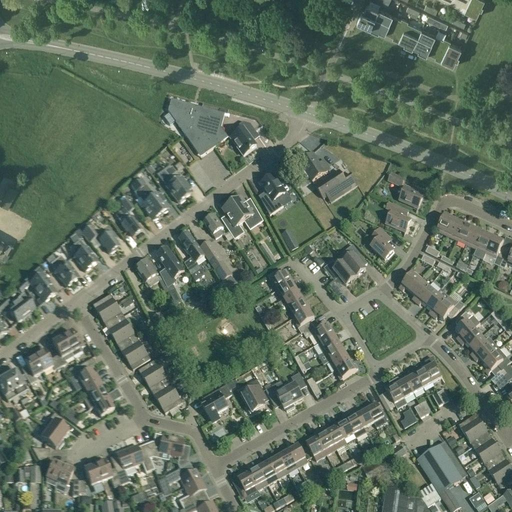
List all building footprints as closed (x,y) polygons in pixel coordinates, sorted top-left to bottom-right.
[(454,0),(452,5),(459,8),(458,10),(465,13),(466,11),(471,0),(454,0)] [(471,0),(466,11),(477,17),(480,10),(482,11),(484,6),(482,6),(485,0),(471,0)] [(359,22),(371,28),(379,11),(367,5),(364,12),(362,12),(358,22),(359,22)] [(394,17),(379,11),(371,28),(370,30),(379,34),(380,32),(385,35),(394,17)] [(400,41),(408,24),(409,22),(402,19),(401,21),(394,17),(385,35),(394,38),(393,40),(399,43),(400,41)] [(422,31),(408,24),(400,41),(405,44),(404,45),(413,50),(414,48),(422,31)] [(414,48),(419,50),(418,52),(427,56),(428,55),(436,37),(422,31),(414,48)] [(444,41),(436,37),(428,55),(436,58),(435,60),(441,63),(442,61),(450,44),(451,42),(444,39),(444,41)] [(462,49),(450,44),(442,61),(454,67),(457,61),(458,61),(460,57),(459,56),(462,49)] [(215,130),(220,114),(221,110),(203,106),(202,109),(172,101),(168,113),(200,159),(224,143),(215,130)] [(233,131),(237,135),(231,140),(244,158),(256,148),(253,144),(260,139),(250,125),(243,123),(233,131)] [(313,155),(300,164),(312,183),(330,171),(325,173),(313,155)] [(347,185),(344,180),(339,172),(315,188),(323,200),(326,198),(347,185)] [(169,179),(184,200),(191,195),(179,179),(179,180),(175,175),(169,179)] [(404,181),(391,175),(388,182),(401,188),(404,181)] [(260,185),(268,197),(262,202),(270,218),(283,208),(277,200),(286,194),(273,176),(270,178),(267,178),(264,180),(263,183),(260,185)] [(347,185),(326,198),(331,206),(359,188),(351,176),(344,180),(347,185)] [(184,200),(169,179),(163,184),(166,189),(178,205),(184,200)] [(141,181),(136,185),(140,191),(146,187),(141,181)] [(140,191),(136,185),(131,188),(135,194),(140,191)] [(23,195),(9,187),(0,203),(0,206),(13,213),(23,195)] [(405,188),(399,202),(417,210),(423,196),(405,188)] [(149,192),(144,195),(160,217),(168,210),(158,196),(154,199),(149,192)] [(152,223),(160,217),(144,195),(139,199),(145,206),(141,208),(152,223)] [(241,199),(232,205),(244,223),(250,219),(253,224),(256,223),(258,226),(263,222),(256,210),(255,210),(256,211),(251,214),(241,199)] [(129,220),(126,216),(134,210),(127,200),(121,205),(124,209),(115,216),(118,222),(121,226),(121,227),(126,234),(128,233),(132,239),(141,232),(131,219),(129,220)] [(389,205),(388,205),(386,204),(384,208),(386,209),(386,210),(391,213),(386,226),(405,234),(411,221),(397,215),(400,209),(389,205)] [(244,223),(232,205),(223,211),(233,226),(228,230),(226,227),(226,228),(235,241),(244,235),(239,227),(244,223)] [(215,217),(204,224),(213,237),(216,241),(223,236),(220,232),(223,230),(215,217)] [(436,233),(446,238),(454,221),(444,217),(436,233)] [(82,235),(92,227),(94,225),(91,221),(79,232),(82,235)] [(464,226),(454,221),(446,238),(456,242),(464,226)] [(456,242),(466,247),(474,230),(464,226),(456,242)] [(99,237),(92,227),(82,235),(89,245),(93,241),(98,238),(99,237)] [(376,243),(370,249),(385,262),(394,253),(384,244),(388,239),(380,230),(372,239),(376,243)] [(484,235),(474,230),(466,247),(476,251),(484,235)] [(107,231),(99,237),(98,238),(100,242),(99,243),(109,255),(119,248),(114,240),(115,239),(111,234),(109,235),(107,231)] [(189,235),(179,242),(184,248),(182,249),(188,256),(189,256),(194,263),(204,257),(198,249),(189,235)] [(476,251),(486,256),(494,239),(484,235),(476,251)] [(74,247),(91,269),(98,264),(87,249),(86,250),(85,248),(84,249),(82,246),(75,237),(70,240),(74,247)] [(504,244),(494,239),(486,256),(496,260),(494,266),(499,268),(507,250),(502,248),(504,244)] [(299,249),(295,241),(287,245),(291,253),(299,249)] [(232,277),(209,243),(201,249),(223,283),(232,277)] [(14,249),(8,246),(4,253),(9,256),(14,249)] [(349,259),(343,264),(356,279),(366,272),(357,261),(361,257),(353,246),(344,253),(349,259)] [(91,269),(74,247),(69,250),(72,254),(71,254),(74,257),(73,257),(74,259),(85,274),(91,269)] [(439,254),(434,251),(428,248),(425,254),(431,257),(436,260),(439,254)] [(185,273),(177,263),(168,250),(157,258),(166,271),(174,281),(185,273)] [(507,265),(511,267),(511,252),(507,250),(499,268),(504,271),(507,265)] [(421,262),(427,265),(432,268),(435,262),(429,259),(424,257),(421,262)] [(61,258),(56,262),(72,285),(79,280),(68,265),(67,265),(66,264),(65,264),(63,261),(63,262),(61,258)] [(315,262),(320,268),(324,264),(319,258),(315,262)] [(72,285),(56,262),(51,266),(53,269),(55,272),(54,273),(55,274),(55,275),(66,289),(72,285)] [(135,271),(145,285),(146,284),(149,289),(160,281),(157,277),(158,276),(148,262),(135,271)] [(356,279),(343,264),(337,268),(333,263),(324,270),(332,281),(337,277),(346,287),(356,279)] [(196,283),(204,277),(201,273),(195,265),(187,271),(196,283)] [(32,276),(36,281),(50,300),(57,295),(46,280),(45,281),(44,279),(43,280),(41,277),(43,275),(43,274),(39,270),(32,276)] [(270,283),(276,293),(292,284),(286,274),(283,275),(280,270),(268,278),(271,283),(270,283)] [(405,290),(410,294),(420,282),(412,274),(399,290),(403,293),(405,290)] [(32,276),(24,283),(28,287),(31,285),(36,281),(32,276)] [(44,305),(50,300),(36,281),(31,285),(33,288),(32,288),(33,290),(44,305)] [(429,288),(420,282),(410,294),(415,298),(412,301),(416,304),(429,288)] [(298,293),(292,284),(276,293),(282,303),(298,293)] [(499,291),(506,294),(508,289),(509,288),(508,286),(506,285),(504,284),(502,285),(499,286),(498,287),(499,290),(499,291)] [(427,308),(437,295),(429,288),(416,304),(419,307),(422,304),(427,308)] [(298,293),(282,303),(288,312),(304,303),(298,293)] [(441,299),(437,295),(427,308),(431,312),(429,315),(432,318),(448,299),(444,295),(441,299)] [(23,296),(15,303),(26,318),(35,311),(23,296)] [(93,307),(100,318),(117,307),(111,297),(93,307)] [(447,318),(451,321),(464,307),(459,303),(457,306),(448,299),(432,318),(436,321),(438,318),(443,322),(447,318)] [(1,306),(4,310),(10,305),(6,300),(1,306)] [(26,318),(15,303),(7,309),(10,313),(9,313),(18,324),(26,318)] [(309,312),(304,303),(288,312),(293,321),(309,312)] [(124,318),(117,307),(100,318),(106,329),(124,318)] [(314,320),(309,312),(293,321),(299,330),(298,330),(301,336),(303,334),(303,335),(314,328),(311,323),(314,320)] [(491,316),(497,324),(501,321),(494,313),(491,316)] [(470,319),(465,314),(455,324),(459,329),(455,333),(459,337),(456,340),(459,344),(474,330),(478,327),(471,319),(470,319)] [(168,329),(166,325),(162,316),(152,321),(158,334),(168,329)] [(106,329),(113,340),(131,329),(124,318),(106,329)] [(497,324),(504,331),(507,328),(501,321),(497,324)] [(0,339),(8,333),(0,322),(0,339)] [(314,328),(303,335),(306,340),(312,336),(318,345),(334,335),(328,326),(317,333),(314,328)] [(137,340),(131,329),(113,340),(120,351),(137,340)] [(482,339),(474,330),(459,344),(462,347),(465,344),(470,349),(482,339)] [(71,333),(62,338),(73,359),(82,354),(82,351),(81,350),(84,348),(78,336),(74,338),(71,333)] [(339,345),(334,335),(318,345),(324,354),(339,345)] [(65,363),(73,359),(62,338),(52,344),(59,356),(54,359),(60,369),(66,365),(65,363)] [(470,357),(473,360),(492,343),(487,338),(484,341),(482,339),(470,349),(474,354),(470,357)] [(137,340),(120,351),(126,361),(144,351),(137,340)] [(499,352),(492,343),(473,360),(476,363),(480,361),(484,365),(496,355),(499,352)] [(345,354),(339,345),(324,354),(329,364),(345,354)] [(126,361),(133,372),(151,361),(144,351),(126,361)] [(43,352),(34,358),(43,374),(51,370),(53,373),(60,369),(54,359),(49,362),(43,352)] [(351,364),(345,354),(329,364),(335,373),(351,364)] [(494,372),(497,376),(500,374),(503,371),(507,368),(496,355),(484,365),(488,370),(485,373),(488,377),(494,372)] [(35,379),(43,374),(34,358),(24,364),(30,373),(24,376),(30,386),(37,382),(35,379)] [(78,368),(81,373),(95,365),(92,360),(78,368)] [(426,365),(422,367),(432,385),(442,379),(431,360),(425,363),(426,365)] [(163,372),(156,362),(138,372),(145,383),(163,372)] [(356,373),(351,364),(335,373),(340,382),(356,373)] [(267,365),(260,369),(262,373),(270,369),(267,365)] [(412,371),(423,390),(432,385),(422,367),(418,369),(419,370),(418,370),(416,369),(412,371)] [(78,392),(83,389),(99,380),(97,376),(94,378),(91,371),(77,379),(75,376),(71,378),(75,386),(78,392)] [(404,378),(413,395),(423,390),(412,371),(408,373),(408,376),(408,375),(404,378)] [(16,372),(6,378),(18,398),(28,393),(24,387),(16,372)] [(152,394),(169,383),(163,372),(145,383),(152,394)] [(495,386),(504,378),(500,374),(497,376),(491,382),(495,386)] [(285,391),(294,407),(303,402),(298,391),(305,387),(299,375),(291,380),(295,386),(285,391)] [(18,398),(6,378),(0,381),(0,390),(4,398),(5,398),(8,404),(12,402),(14,405),(20,402),(18,398)] [(393,381),(404,401),(413,395),(404,378),(400,380),(398,378),(393,381)] [(83,389),(89,399),(102,391),(99,385),(101,384),(99,380),(83,389)] [(390,411),(395,408),(397,411),(407,406),(404,401),(393,381),(389,383),(389,386),(384,388),(387,393),(382,396),(390,411)] [(250,392),(242,397),(248,408),(246,409),(250,415),(252,414),(252,415),(265,408),(259,398),(264,395),(257,382),(247,387),(250,392)] [(176,394),(169,383),(152,394),(158,405),(176,394)] [(294,407),(285,391),(276,396),(270,385),(264,388),(266,392),(265,392),(272,405),(279,401),(284,412),(294,407)] [(213,402),(203,408),(212,425),(220,420),(217,416),(228,410),(223,402),(232,397),(226,387),(210,397),(213,402)] [(89,412),(95,409),(110,400),(108,396),(106,397),(102,391),(89,399),(83,402),(89,412)] [(443,391),(438,394),(444,405),(449,402),(443,391)] [(176,394),(158,405),(165,416),(183,405),(176,394)] [(438,408),(444,405),(438,394),(432,397),(438,408)] [(113,404),(110,400),(95,409),(101,419),(114,411),(110,405),(113,404)] [(425,403),(419,406),(426,417),(431,414),(425,403)] [(377,406),(366,412),(374,425),(384,419),(380,413),(383,411),(379,405),(377,406)] [(420,420),(426,417),(419,406),(414,409),(420,420)] [(10,415),(15,424),(22,420),(17,411),(10,415)] [(359,412),(355,415),(364,430),(374,425),(366,412),(360,415),(359,412)] [(53,423),(47,431),(62,442),(69,433),(60,427),(64,422),(54,415),(49,421),(53,423)] [(349,416),(344,419),(354,436),(356,441),(366,435),(364,430),(355,415),(351,417),(351,418),(350,418),(349,416)] [(459,427),(465,438),(483,427),(476,416),(459,427)] [(335,426),(346,446),(347,446),(344,442),(354,436),(344,419),(339,421),(340,424),(339,424),(335,426)] [(336,452),(346,446),(335,426),(331,428),(333,431),(326,434),(336,452)] [(483,427),(465,438),(472,449),(490,437),(483,427)] [(64,444),(62,443),(62,442),(47,431),(40,440),(56,451),(57,449),(59,451),(64,444)] [(326,457),(336,452),(326,434),(320,437),(319,435),(315,437),(326,457)] [(152,443),(144,447),(150,460),(152,459),(159,460),(160,455),(169,457),(173,439),(162,437),(161,443),(154,441),(153,444),(152,443)] [(316,463),(326,457),(315,437),(311,439),(313,442),(306,445),(316,463)] [(490,437),(472,449),(479,459),(497,448),(490,437)] [(173,439),(169,457),(178,459),(177,466),(179,471),(190,466),(187,461),(190,449),(183,447),(184,441),(173,439)] [(136,447),(126,451),(133,468),(142,465),(144,471),(153,468),(150,460),(144,447),(137,449),(136,447)] [(290,448),(286,450),(298,470),(308,465),(298,447),(292,450),(290,448)] [(440,448),(418,462),(440,496),(462,482),(440,448)] [(497,448),(479,459),(486,470),(504,458),(497,448)] [(392,454),(397,462),(405,456),(400,449),(392,454)] [(39,462),(49,463),(49,451),(32,450),(39,462)] [(288,476),(298,470),(286,450),(282,452),(284,455),(278,458),(288,476)] [(135,474),(133,468),(126,451),(116,455),(117,458),(110,460),(114,470),(121,487),(129,484),(128,480),(126,476),(128,477),(135,474)] [(278,481),(288,476),(278,458),(272,462),(271,459),(267,461),(278,481)] [(362,470),(367,480),(390,468),(385,458),(362,470)] [(504,458),(486,470),(493,480),(511,469),(504,458)] [(103,460),(94,464),(101,484),(110,480),(114,490),(121,487),(114,470),(109,473),(105,462),(104,463),(103,460)] [(268,487),(278,481),(267,461),(263,463),(264,466),(258,469),(268,487)] [(54,489),(54,488),(63,467),(53,463),(46,480),(44,484),(54,489)] [(91,488),(101,484),(94,464),(84,468),(85,470),(84,471),(91,488)] [(180,481),(184,489),(200,481),(195,471),(193,472),(190,466),(179,471),(170,476),(174,484),(180,481)] [(63,467),(54,488),(55,491),(64,495),(66,495),(68,490),(66,489),(74,472),(63,467)] [(29,468),(29,484),(40,484),(40,468),(29,468)] [(251,470),(247,472),(256,488),(255,488),(258,493),(268,487),(258,469),(252,473),(251,470)] [(511,471),(511,469),(493,480),(500,491),(511,483),(511,471)] [(472,471),(468,474),(470,478),(471,479),(476,476),(475,475),(472,471)] [(237,478),(238,481),(240,484),(235,487),(240,497),(255,488),(256,488),(247,472),(243,475),(240,474),(237,476),(237,478)] [(13,473),(14,485),(23,484),(22,473),(13,473)] [(4,485),(13,484),(12,476),(4,476),(4,485)] [(314,478),(320,488),(324,486),(318,476),(314,478)] [(200,481),(184,489),(188,498),(178,503),(182,510),(206,498),(203,492),(206,491),(200,481)] [(73,482),(73,495),(85,495),(85,483),(73,482)] [(428,511),(421,500),(411,499),(411,496),(409,496),(411,486),(387,482),(386,489),(382,511),(428,511)] [(477,482),(472,485),(477,491),(481,488),(477,482)] [(424,502),(425,501),(435,495),(430,487),(419,494),(424,502)] [(511,491),(503,497),(511,510),(511,491)] [(441,498),(449,511),(458,511),(461,510),(450,493),(441,498)] [(475,510),(485,503),(479,494),(469,501),(475,510)] [(490,495),(483,499),(488,506),(494,501),(490,495)] [(146,501),(143,496),(137,498),(139,504),(146,501)] [(216,511),(212,503),(210,504),(206,498),(182,510),(183,511),(216,511)] [(93,504),(93,507),(93,511),(112,511),(111,503),(93,504)]
